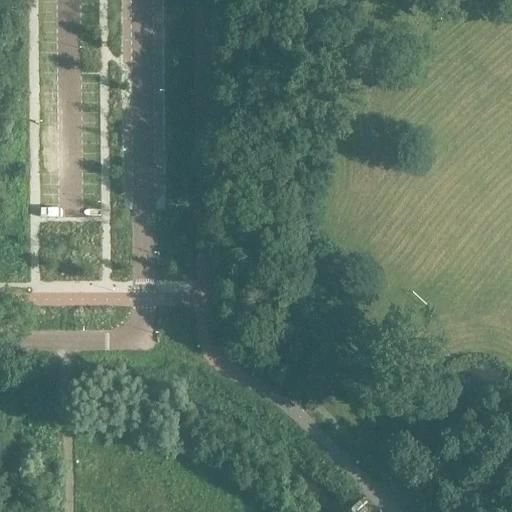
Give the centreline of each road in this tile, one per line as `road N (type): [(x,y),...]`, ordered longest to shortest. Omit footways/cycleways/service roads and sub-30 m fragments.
road 1 (unclassified): [(0,341),(145,341),(140,0)]
road 2 (unclassified): [(69,213),(67,0)]
